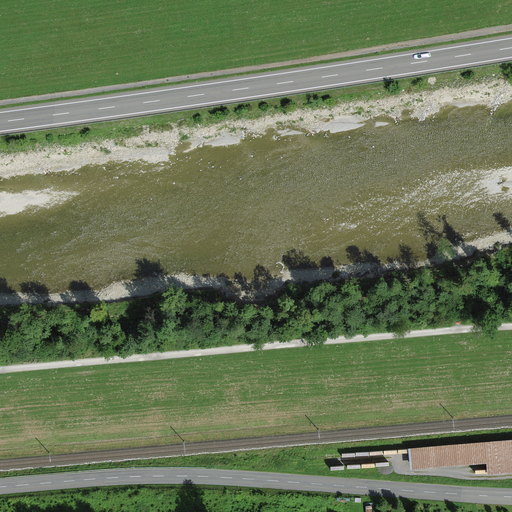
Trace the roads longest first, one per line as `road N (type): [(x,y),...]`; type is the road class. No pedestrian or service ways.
road 1 (track): [(511,27),(0,102)]
road 2 (trunk): [(511,47),(0,121)]
road 3 (track): [(0,370),(511,326)]
road 4 (primary): [(0,487),(200,476),(511,498)]
